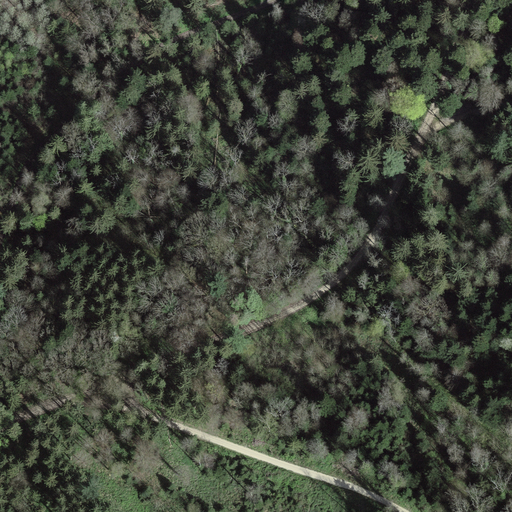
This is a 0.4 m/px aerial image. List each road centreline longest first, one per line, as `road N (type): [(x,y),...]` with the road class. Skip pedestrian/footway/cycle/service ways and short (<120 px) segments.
road 1 (track): [(421,130),(367,249),(330,287),(256,330),(0,426)]
road 2 (track): [(272,0),(175,38),(43,142),(22,175),(0,261)]
road 3 (track): [(101,393),(404,511)]
road 4 (track): [(477,0),(421,130)]
